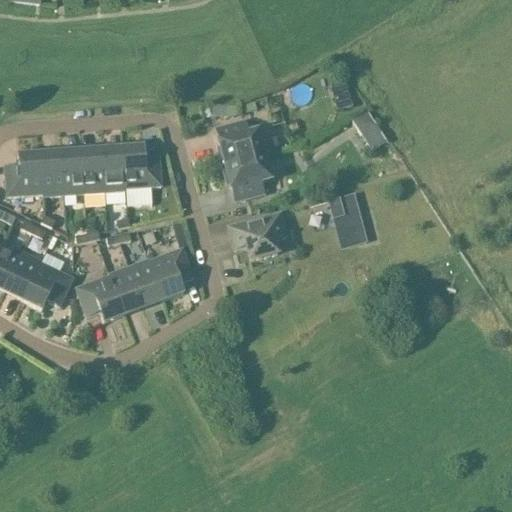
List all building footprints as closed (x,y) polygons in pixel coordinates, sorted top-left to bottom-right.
[(212,109),(211,119),(227,120),(227,119),(227,110),(212,109)] [(350,123),(361,139),(375,130),(365,114),(350,123)] [(215,133),(224,169),(263,159),(257,135),(246,138),(243,126),(215,133)] [(121,152),(124,193),(160,190),(158,159),(144,160),(143,150),(121,152)] [(101,154),(100,154),(103,196),(124,195),(124,193),(121,152),(120,152),(120,155),(101,156),(101,154)] [(81,155),(80,155),(83,198),(103,196),(100,154),(100,157),(81,158),(81,155)] [(60,157),(63,199),(83,198),(80,155),(79,155),(80,158),(61,159),(60,157)] [(6,201),(42,199),(39,157),(17,159),(18,169),(4,170),(6,201)] [(40,157),(39,157),(42,199),(42,201),(63,199),(60,157),(59,157),(59,159),(40,161),(40,157)] [(263,159),(224,169),(233,205),(262,197),(259,186),(269,183),(263,159)] [(342,218),(332,220),(341,251),(365,245),(352,198),(338,202),(342,218)] [(0,223),(11,229),(15,222),(0,214),(0,223)] [(273,244),(285,241),(279,218),(228,231),(234,254),(246,251),(250,265),(277,257),(273,244)] [(40,227),(51,232),(54,225),(43,220),(40,227)] [(117,233),(128,230),(127,223),(115,225),(117,233)] [(20,233),(30,238),(34,231),(23,226),(20,233)] [(181,226),(172,229),(173,235),(182,233),(181,226)] [(34,231),(30,238),(41,243),(44,236),(34,231)] [(86,239),(87,246),(99,243),(97,235),(86,239)] [(128,237),(116,239),(118,247),(130,244),(128,237)] [(76,249),(87,246),(86,239),(74,242),(76,249)] [(107,250),(118,247),(116,239),(105,242),(107,250)] [(3,248),(2,249),(0,253),(0,290),(3,292),(2,295),(3,295),(21,256),(3,248)] [(181,253),(147,266),(162,305),(183,297),(179,287),(192,282),(181,253)] [(40,265),(21,256),(3,295),(4,295),(5,293),(22,301),(20,304),(21,305),(40,265)] [(146,264),(127,271),(142,311),(143,311),(142,308),(160,302),(161,305),(162,305),(147,266),(146,264)] [(72,283),(40,267),(41,266),(40,265),(21,305),(41,314),(46,305),(58,311),(72,283)] [(108,278),(109,280),(123,319),(124,319),(123,315),(141,309),(142,311),(127,271),(108,278)] [(102,327),(123,319),(109,280),(75,293),(86,322),(99,317),(102,327)]
